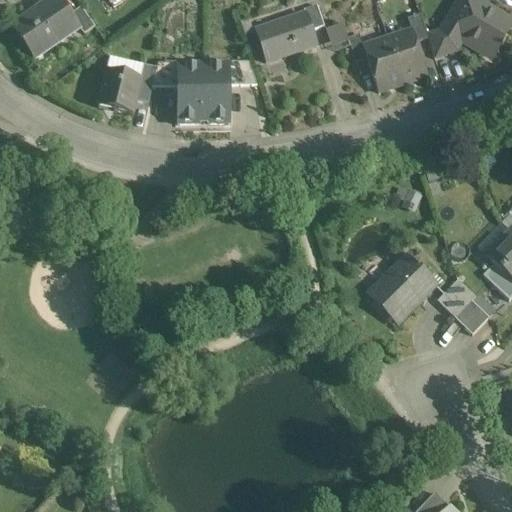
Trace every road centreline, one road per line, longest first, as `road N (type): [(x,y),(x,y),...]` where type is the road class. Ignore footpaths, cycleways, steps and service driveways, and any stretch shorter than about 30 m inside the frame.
road 1 (residential): [(0,85),(100,145),(195,165),(294,162),(511,98)]
road 2 (residential): [(511,501),(442,396)]
